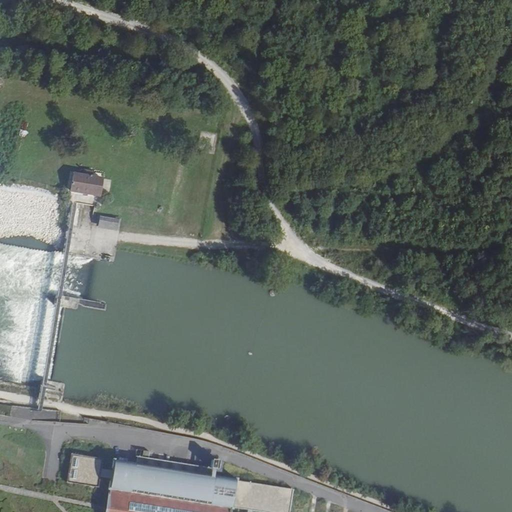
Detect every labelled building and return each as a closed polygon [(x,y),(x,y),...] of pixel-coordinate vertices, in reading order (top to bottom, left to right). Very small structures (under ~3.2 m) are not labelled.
[(74,167),(68,199),(97,204),(102,173),(74,167)] [(97,204),(68,199),(66,208),(72,209),(74,202),(92,206),(91,214),(95,214),(97,204)] [(118,231),(120,218),(100,215),(98,228),(118,231)] [(100,475),(101,469),(102,460),(72,455),(68,482),(98,486),(100,475)] [(138,455),(137,462),(214,475),(215,468),(138,455)] [(114,459),(112,470),(111,477),(106,510),(105,511),(232,511),(233,507),(262,511),(289,511),(294,489),(236,480),(236,478),(214,475),(137,462),(114,459)] [(112,470),(101,469),(100,475),(111,477),(112,470)]
